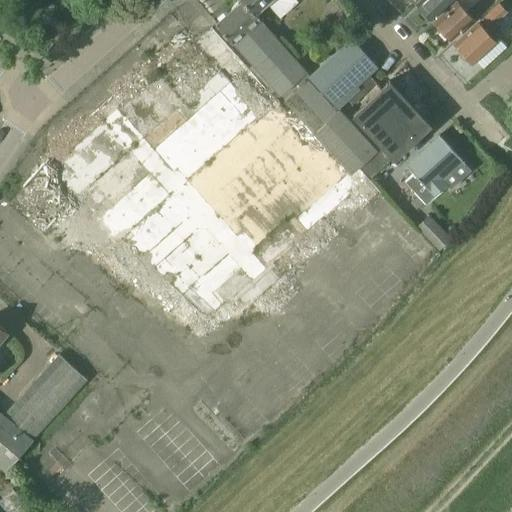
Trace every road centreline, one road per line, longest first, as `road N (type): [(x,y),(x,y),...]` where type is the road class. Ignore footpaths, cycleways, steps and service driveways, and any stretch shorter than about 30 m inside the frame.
road 1 (residential): [(487,137),(360,0)]
road 2 (residential): [(40,100),(148,0)]
